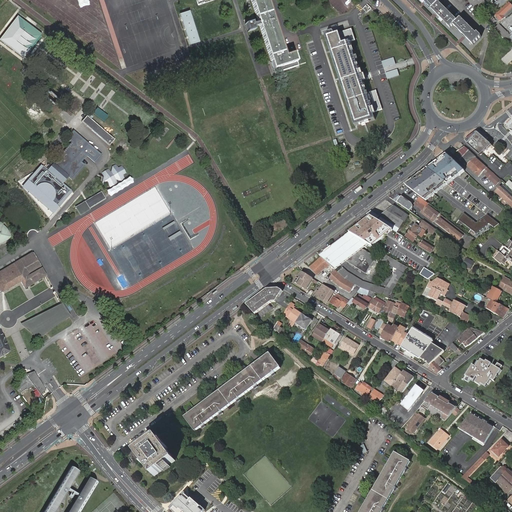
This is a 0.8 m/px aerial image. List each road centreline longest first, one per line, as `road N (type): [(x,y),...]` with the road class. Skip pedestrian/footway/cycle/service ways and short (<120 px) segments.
road 1 (secondary): [(76,420),(271,274)]
road 2 (secondary): [(271,274),(411,167),(448,127)]
road 3 (residential): [(271,274),(439,380)]
road 4 (residential): [(104,456),(245,350)]
road 5 (secondary): [(330,212),(194,314)]
road 6 (secondary): [(194,314),(76,420)]
road 7 (secondary): [(194,314),(68,409)]
road 8 (secondary): [(431,116),(416,146),(330,212)]
